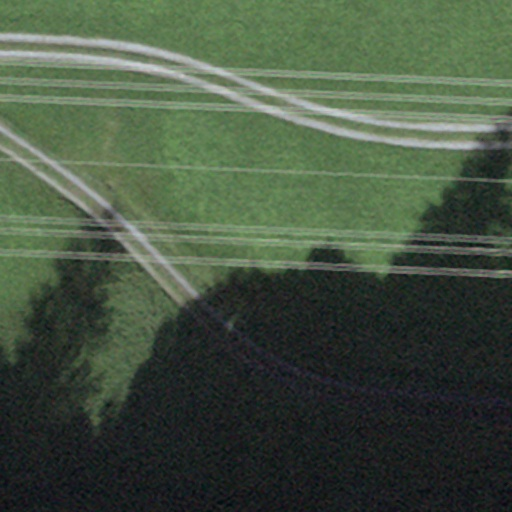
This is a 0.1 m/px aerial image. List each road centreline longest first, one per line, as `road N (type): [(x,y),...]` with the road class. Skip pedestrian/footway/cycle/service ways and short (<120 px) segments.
road 1 (track): [(0,136),(88,197),(239,349),(289,378),(348,395),(511,412)]
road 2 (track): [(0,46),(171,64),(341,122),(511,136)]
